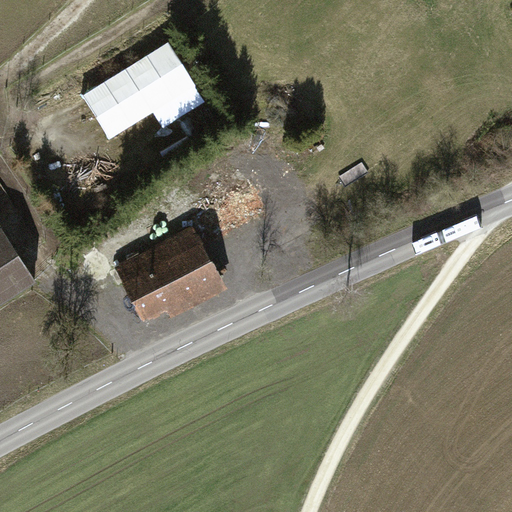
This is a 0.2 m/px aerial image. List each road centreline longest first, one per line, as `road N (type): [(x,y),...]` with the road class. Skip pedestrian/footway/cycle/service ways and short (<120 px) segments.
road 1 (tertiary): [(511,198),(323,279),(0,441)]
road 2 (track): [(511,211),(416,318),(321,511)]
